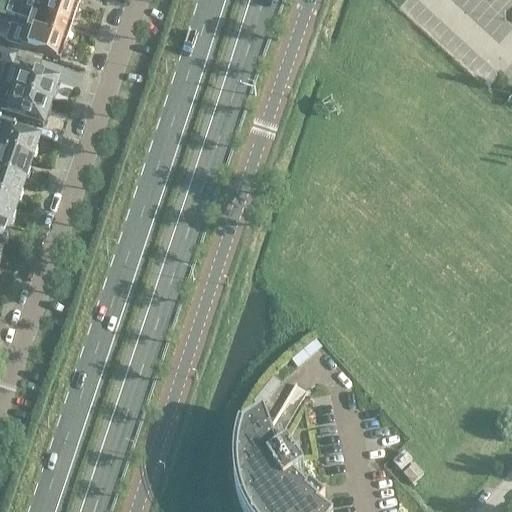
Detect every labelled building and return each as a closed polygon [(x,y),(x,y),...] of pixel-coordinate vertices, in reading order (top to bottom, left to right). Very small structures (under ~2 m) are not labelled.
[(20,0),(10,0),(8,5),(69,26),(71,19),(74,20),(77,12),(73,11),(74,9),(48,0),(36,0),(35,5),(20,0)] [(48,0),(74,9),(75,6),(78,7),(80,0),(48,0)] [(0,11),(30,21),(27,31),(63,43),(64,41),(67,42),(70,33),(67,32),(69,26),(8,5),(0,2),(0,11)] [(63,43),(27,31),(23,40),(13,36),(0,31),(0,41),(10,45),(57,61),(59,54),(63,55),(66,46),(62,45),(63,43)] [(17,57),(0,51),(0,65),(12,69),(17,57)] [(21,83),(18,95),(50,106),(51,103),(53,104),(56,94),(54,94),(58,83),(17,69),(13,81),(21,83)] [(50,106),(18,95),(14,106),(5,103),(2,115),(43,128),(47,118),(49,118),(52,108),(50,108),(50,106)] [(0,151),(32,162),(32,160),(35,161),(38,151),(35,150),(39,140),(1,128),(0,127),(0,151)] [(32,162),(0,151),(0,174),(24,183),(26,179),(28,180),(30,173),(28,172),(32,162)] [(0,198),(18,205),(19,203),(20,204),(23,194),(21,194),(24,183),(0,174),(0,198)] [(18,205),(0,198),(0,222),(10,226),(10,225),(11,225),(14,217),(15,214),(18,205)] [(10,226),(0,222),(0,248),(2,249),(3,246),(6,247),(9,238),(6,237),(10,226)] [(305,480),(304,478),(287,454),(278,461),(274,451),(308,393),(295,386),(268,433),(264,421),(263,419),(242,434),(242,435),(241,441),(239,447),(238,454),(237,460),(237,466),(237,473),(237,479),(238,485),(239,491),(240,498),(242,504),(244,509),(245,511),(320,511),(325,507),(320,503),(316,497),(326,496),(325,487),(326,487),(326,486),(318,487),(315,487),(312,486),(310,485),(307,483),(307,482),(305,481),(305,480)] [(401,473),(412,464),(404,455),(393,465),(401,473)] [(414,467),(403,477),(412,487),(423,477),(414,467)]
